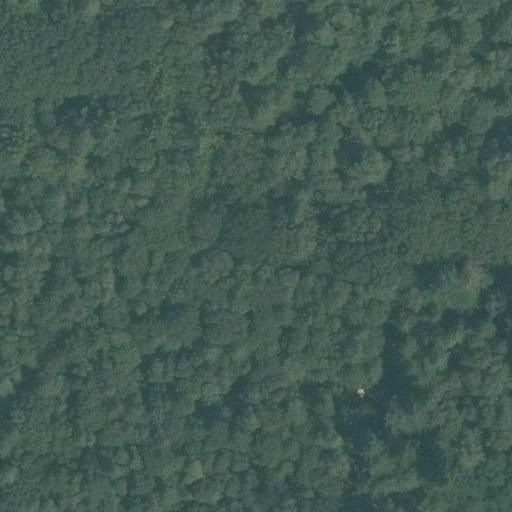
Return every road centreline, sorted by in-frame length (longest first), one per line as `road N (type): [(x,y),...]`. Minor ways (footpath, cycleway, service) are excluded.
road 1 (track): [(336,511),(378,268),(374,54)]
road 2 (track): [(0,0),(374,54),(371,0)]
road 3 (track): [(0,175),(121,511)]
